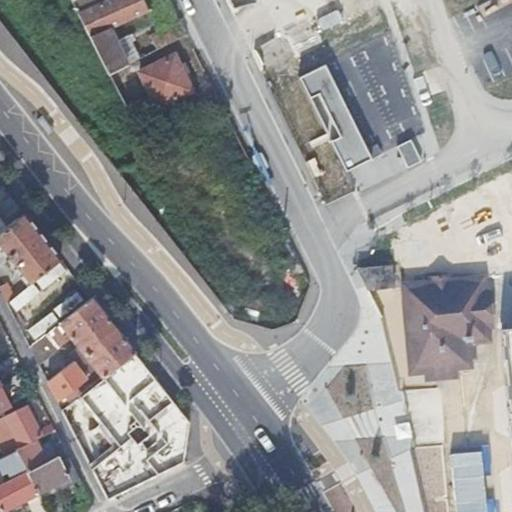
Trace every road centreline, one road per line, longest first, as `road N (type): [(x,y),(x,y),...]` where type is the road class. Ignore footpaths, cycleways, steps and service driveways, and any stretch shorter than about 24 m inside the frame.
road 1 (residential): [(198,0),(342,300),(331,335),(228,398)]
road 2 (tertiary): [(0,104),(228,398)]
road 3 (residential): [(0,313),(98,511)]
road 4 (residential): [(119,511),(254,436)]
